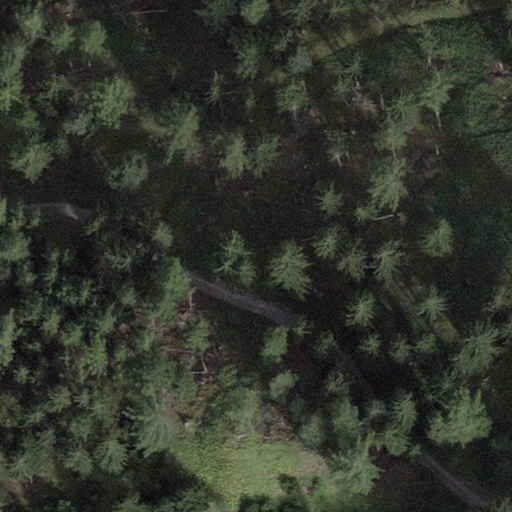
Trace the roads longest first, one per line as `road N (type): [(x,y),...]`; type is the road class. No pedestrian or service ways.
road 1 (track): [(511,491),(494,493),(354,392),(305,323),(159,268),(67,218),(0,221)]
road 2 (track): [(0,139),(174,123),(382,28),(510,0)]
